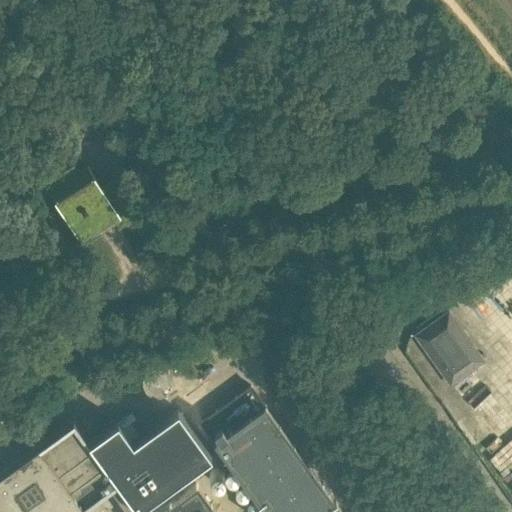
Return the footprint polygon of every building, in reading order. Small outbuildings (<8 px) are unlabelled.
[(40,184),(79,247),(102,233),(100,230),(115,220),(119,227),(135,217),(112,179),(101,186),(87,164),(78,170),(74,163),(40,184)] [(511,298),(492,309),(499,322),(511,314),(511,298)] [(415,334),(450,383),(483,360),(448,311),(415,334)] [(273,330),(255,344),(268,362),(287,349),(273,330)] [(178,348),(163,352),(166,363),(181,359),(178,348)] [(139,378),(139,381),(140,385),(141,388),(143,391),(145,393),(148,394),(151,395),(154,396),(158,395),(161,394),(164,392),(166,390),(167,387),(168,384),(168,381),(168,378),(167,375),(166,372),(164,370),(160,367),(157,366),(154,366),(151,366),(148,367),(145,369),(143,371),(140,375),(139,378)] [(343,511),(250,384),(200,420),(267,511),(343,511)] [(88,440),(116,479),(113,481),(109,484),(129,511),(140,511),(137,507),(211,453),(180,411),(177,407),(139,434),(128,419),(132,416),(128,411),(88,440)] [(89,414),(80,421),(87,431),(97,424),(89,414)] [(73,419),(0,471),(0,511),(70,511),(113,481),(116,479),(88,440),(73,419)] [(223,511),(200,479),(196,482),(155,511),(223,511)]
